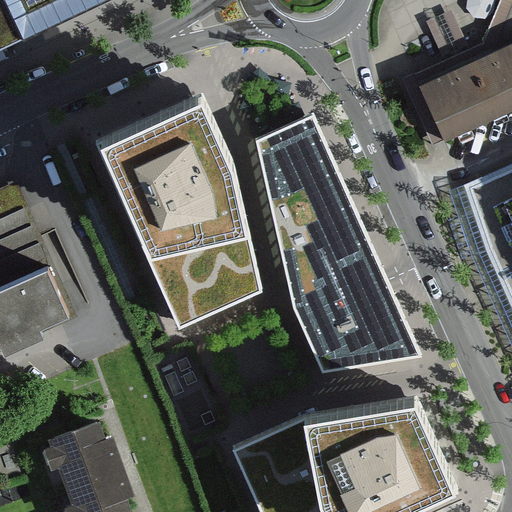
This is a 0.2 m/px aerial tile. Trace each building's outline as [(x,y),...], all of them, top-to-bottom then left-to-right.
[(0,0),(0,57),(123,0),(0,0)] [(468,0),(477,18),(498,8),(494,0),(468,0)] [(452,139),(511,112),(511,10),(494,58),(429,87),(452,139)] [(206,88),(104,132),(183,313),(261,280),(232,148),(206,88)] [(306,112),(262,132),(299,297),(327,359),(406,345),(417,353),(422,352),(319,113),(306,112)] [(511,165),(460,188),(480,249),(511,316),(511,165)] [(23,186),(0,196),(0,351),(80,317),(23,186)] [(309,407),(238,436),(271,511),(385,511),(459,480),(419,387),(309,407)] [(108,427),(60,443),(83,511),(136,511),(123,472),(108,427)]
